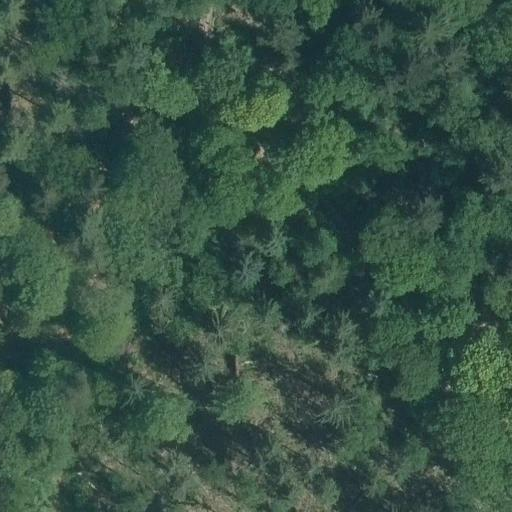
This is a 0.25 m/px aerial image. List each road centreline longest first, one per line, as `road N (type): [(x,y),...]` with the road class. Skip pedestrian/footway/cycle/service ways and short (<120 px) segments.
road 1 (track): [(511,418),(183,32),(193,0)]
road 2 (track): [(183,32),(81,366),(54,511)]
